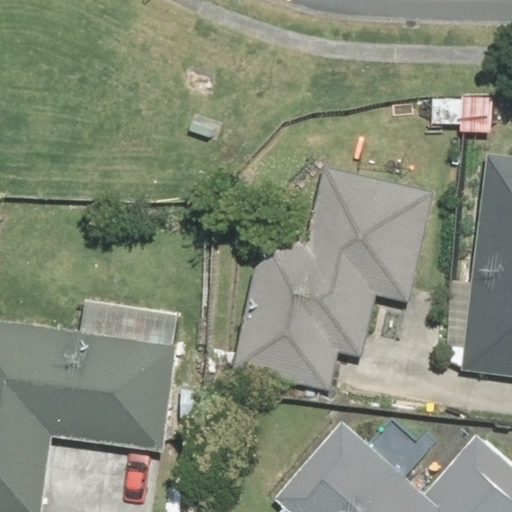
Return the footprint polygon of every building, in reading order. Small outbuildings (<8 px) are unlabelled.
[(505,96),(443,93),(442,128),(504,130),(505,96)] [(511,148),(497,147),(472,366),(511,370),(511,148)] [(279,229),(245,363),(362,392),(388,290),(421,298),(448,191),(339,163),(320,240),(279,229)] [(197,343),(0,314),(0,511),(55,511),(66,434),(181,450),(197,343)] [(349,423),(285,502),(297,511),(511,511),(511,450),(485,429),(435,492),(349,423)]
